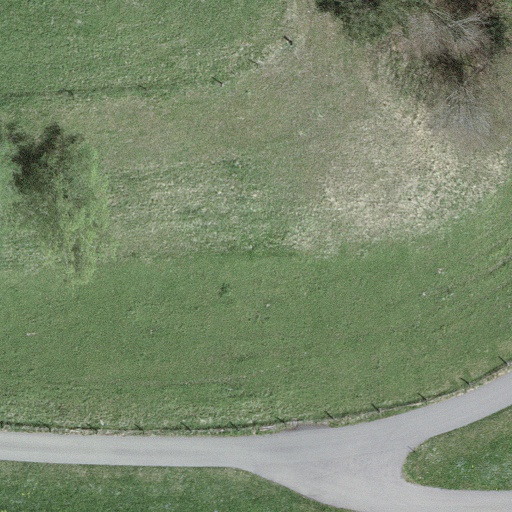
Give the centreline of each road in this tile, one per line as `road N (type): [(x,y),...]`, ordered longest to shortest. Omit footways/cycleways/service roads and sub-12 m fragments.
road 1 (track): [(331,445),(247,451),(0,443)]
road 2 (track): [(511,506),(399,505),(354,485),(331,445)]
road 3 (track): [(511,387),(421,427),(331,445)]
